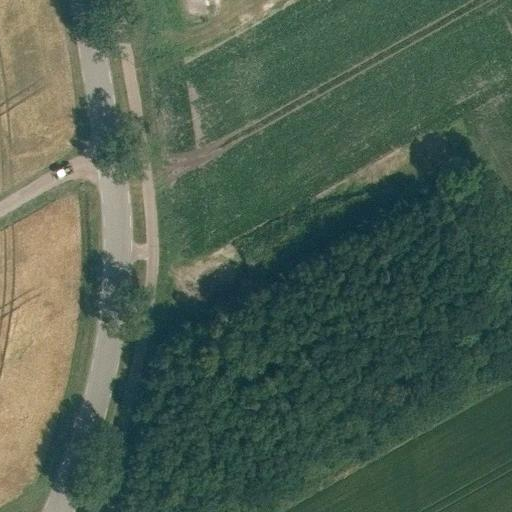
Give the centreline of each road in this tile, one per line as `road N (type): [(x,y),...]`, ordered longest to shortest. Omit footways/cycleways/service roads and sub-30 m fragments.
road 1 (secondary): [(57,511),(92,424),(114,304),(115,224),(91,0)]
road 2 (track): [(109,153),(0,216)]
